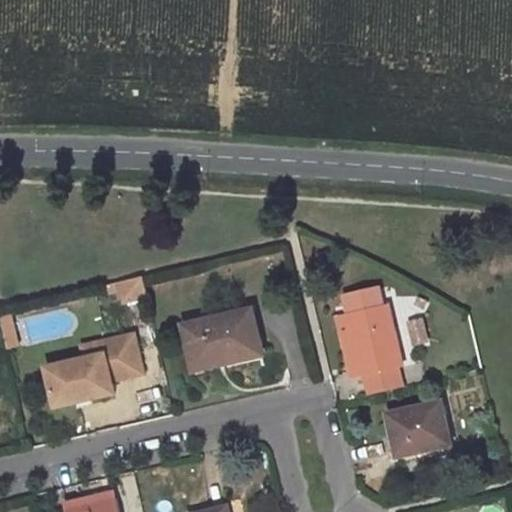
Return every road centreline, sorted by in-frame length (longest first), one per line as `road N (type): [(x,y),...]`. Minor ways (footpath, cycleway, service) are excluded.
road 1 (unclassified): [(511,184),(264,157),(0,145)]
road 2 (residential): [(274,407),(0,473)]
road 3 (residential): [(274,407),(319,396),(348,511)]
